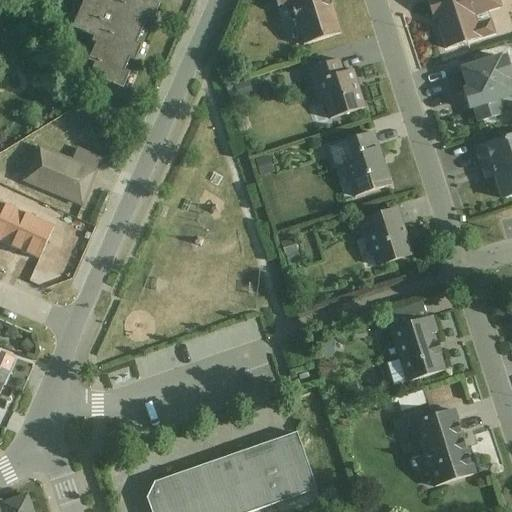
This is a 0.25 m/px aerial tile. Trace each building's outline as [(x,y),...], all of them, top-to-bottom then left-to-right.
[(88,0),(76,29),(101,39),(93,59),(99,61),(93,75),(126,89),(162,4),(153,0),(88,0)] [(306,44),(346,31),(335,0),(278,0),(281,10),(293,6),(306,44)] [(500,9),(497,0),(428,0),(443,49),(498,33),(493,19),(478,24),(476,16),(500,9)] [(331,118),(367,107),(351,54),(308,67),(319,105),(326,103),(331,118)] [(472,111),(511,98),(511,63),(509,54),(459,70),(472,111)] [(354,195),(393,183),(378,132),(330,147),(336,170),(345,167),(354,195)] [(503,204),(511,200),(511,137),(482,149),(503,204)] [(81,207),(98,171),(40,144),(23,181),(81,207)] [(0,242),(42,261),(61,217),(0,191),(0,242)] [(379,267),(416,256),(401,208),(364,220),(379,267)] [(311,251),(298,254),(302,268),(314,264),(311,251)] [(406,379),(447,368),(434,316),(392,327),(406,379)] [(0,351),(0,382),(6,385),(17,358),(0,351)] [(429,491),(480,475),(458,406),(406,423),(429,491)] [(259,511),(278,505),(320,492),(300,433),(158,483),(150,499),(155,511),(259,511)] [(4,511),(35,511),(27,492),(1,503),(4,511)] [(320,492),(278,505),(280,511),(306,511),(325,506),(320,492)]
